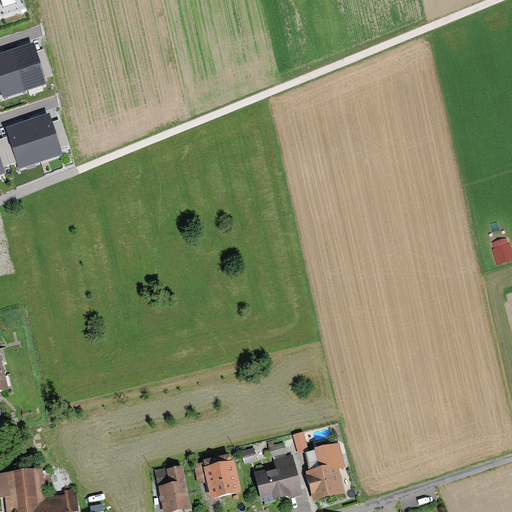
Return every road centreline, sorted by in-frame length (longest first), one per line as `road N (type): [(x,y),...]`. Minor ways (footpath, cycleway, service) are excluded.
road 1 (track): [(75,170),(496,0)]
road 2 (residential): [(511,456),(346,511)]
